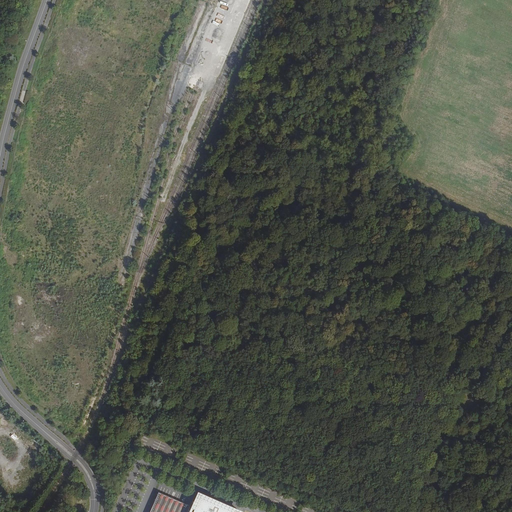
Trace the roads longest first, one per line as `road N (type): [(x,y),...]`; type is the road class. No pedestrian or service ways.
road 1 (tertiary): [(0,156),(47,0)]
road 2 (tertiary): [(93,511),(84,469),(0,385)]
